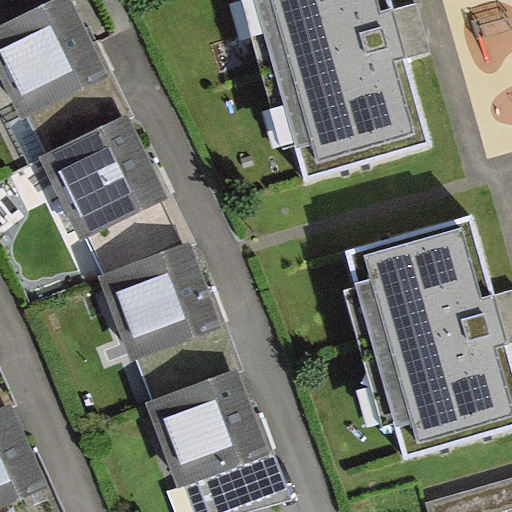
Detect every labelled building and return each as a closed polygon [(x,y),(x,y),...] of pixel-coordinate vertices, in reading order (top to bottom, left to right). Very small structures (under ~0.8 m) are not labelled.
[(69,0),(64,0),(0,32),(0,65),(24,113),(106,72),(69,0)] [(384,0),(250,0),(304,186),(427,151),(384,0)] [(129,121),(47,159),(86,244),(169,206),(129,121)] [(511,361),(472,222),(349,257),(407,462),(511,432),(511,361)] [(187,250),(109,280),(136,353),(214,323),(187,250)] [(237,378),(160,406),(186,480),(264,453),(237,378)] [(10,414),(0,418),(0,503),(42,484),(10,414)]
